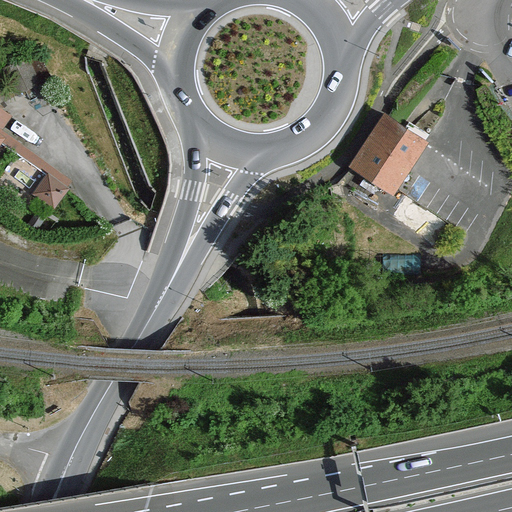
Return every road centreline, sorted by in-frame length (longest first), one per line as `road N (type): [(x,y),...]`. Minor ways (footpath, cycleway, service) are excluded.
road 1 (motorway): [(511,452),(227,511)]
road 2 (primary): [(72,458),(169,286)]
road 3 (primary): [(169,286),(265,153)]
road 4 (primary): [(200,131),(169,286)]
road 5 (primary): [(265,153),(297,144),(323,122),(339,92),(341,60)]
road 6 (primary): [(76,0),(174,79)]
